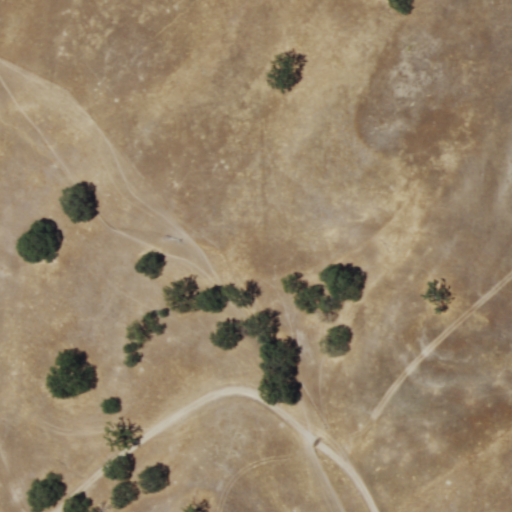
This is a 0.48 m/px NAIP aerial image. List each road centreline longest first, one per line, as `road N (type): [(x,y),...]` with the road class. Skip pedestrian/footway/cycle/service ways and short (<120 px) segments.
road 1 (track): [(370,511),(319,441),(246,391),(179,414),(44,511)]
road 2 (track): [(338,460),(511,275)]
